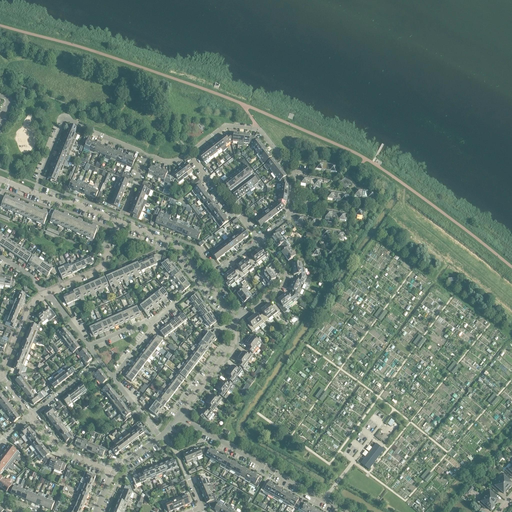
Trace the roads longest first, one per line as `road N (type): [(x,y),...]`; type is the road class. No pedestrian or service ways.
road 1 (residential): [(343,511),(178,416)]
road 2 (residential): [(146,154),(65,117),(34,193)]
road 3 (residential): [(292,169),(259,129),(225,125),(189,151)]
